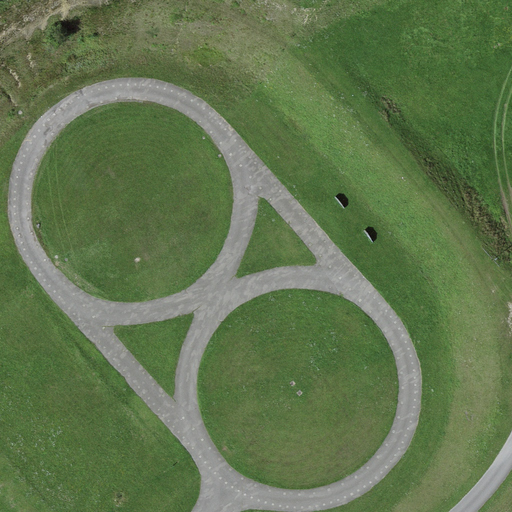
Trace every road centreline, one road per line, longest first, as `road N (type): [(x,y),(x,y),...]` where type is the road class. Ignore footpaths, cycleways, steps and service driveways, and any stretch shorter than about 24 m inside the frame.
road 1 (track): [(27,247),(19,209),(24,171),(41,137),(68,111),(139,90),(176,98),(208,117),(234,147),(246,180),(236,251),(217,280),(187,303),(112,315),(65,298),(43,272)]
road 2 (track): [(192,433),(184,396),(189,358),(206,324),(236,293),(304,277),(341,285),(398,332),(412,367),(414,404),(381,468),(351,490),(315,502),(277,500),(214,463)]
road 3 (track): [(234,147),(373,304)]
road 4 (track): [(65,298),(192,433)]
